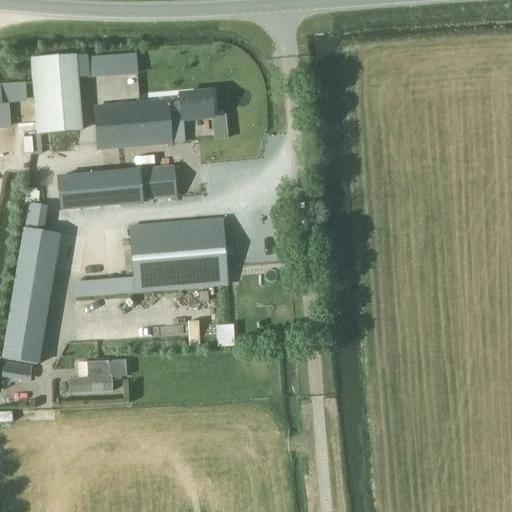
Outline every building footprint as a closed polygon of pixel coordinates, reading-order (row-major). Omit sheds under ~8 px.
[(135,55),(123,56),(124,75),(136,74),(135,55)] [(72,56),(32,59),(37,136),(77,133),(72,56)] [(123,56),(86,58),(87,77),(124,75),(123,56)] [(25,84),(1,85),(0,85),(0,86),(1,88),(2,103),(2,104),(27,103),(25,84)] [(168,102),(94,108),(98,150),(185,143),(183,121),(213,118),(211,94),(180,97),(180,104),(168,105),(168,102)] [(225,117),(213,118),(215,140),(227,139),(225,117)] [(34,124),(27,125),(9,126),(10,136),(27,135),(34,134),(34,124)] [(142,201),(176,198),(173,168),(58,178),(61,211),(142,204),(142,201)] [(18,260),(2,360),(38,365),(55,266),(54,266),(59,235),(43,232),(47,207),(29,204),(19,260),(18,260)] [(130,230),(134,279),(72,284),(73,299),(134,294),(135,293),(228,285),(223,221),(130,230)] [(68,379),(69,395),(112,393),(111,377),(125,376),(125,361),(86,363),(87,378),(68,379)] [(31,367),(5,362),(5,365),(14,367),(12,378),(28,381),(31,367)] [(5,365),(3,377),(12,378),(14,367),(5,365)]
